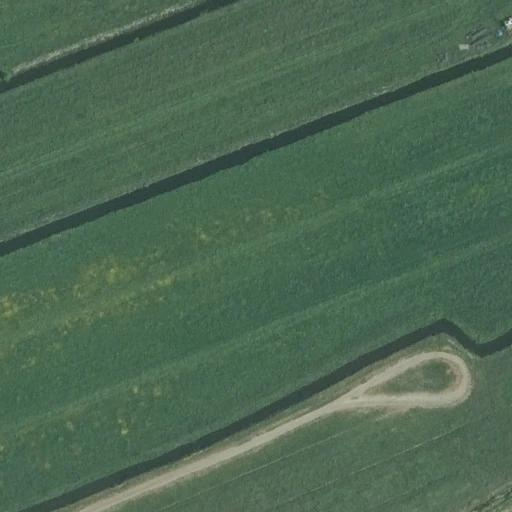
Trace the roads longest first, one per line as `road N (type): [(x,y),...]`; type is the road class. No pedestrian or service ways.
road 1 (track): [(356,403),(86,511)]
road 2 (track): [(328,409),(426,356),(448,355),(464,366),(465,382),(445,400),(356,403)]
